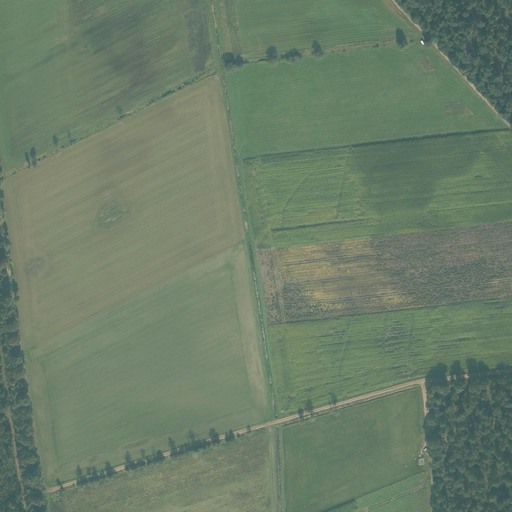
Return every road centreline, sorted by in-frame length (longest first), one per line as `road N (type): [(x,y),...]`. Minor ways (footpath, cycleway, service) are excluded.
road 1 (track): [(424,381),(44,489)]
road 2 (track): [(44,489),(0,214)]
road 3 (track): [(394,0),(511,126)]
road 4 (track): [(433,511),(424,381)]
